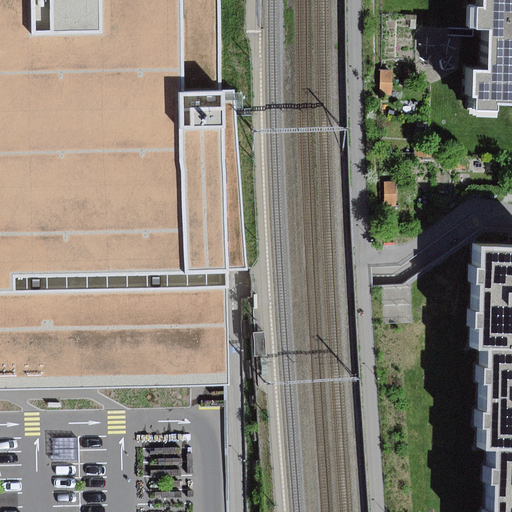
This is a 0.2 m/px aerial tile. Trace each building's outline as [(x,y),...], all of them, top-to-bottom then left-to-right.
[(0,0),(0,388),(228,382),(225,287),(230,287),(229,267),(245,267),(241,84),(228,84),(225,0),(0,0)] [(480,71),(465,71),(464,97),(469,97),(468,110),(488,111),(488,102),(511,103),(511,0),(476,0),(476,9),(469,8),(468,30),(482,30),(480,71)] [(392,72),(381,72),(380,95),(392,95),(392,72)] [(440,147),(415,146),(415,157),(439,158),(440,147)] [(469,158),(444,158),(444,170),(469,170),(469,158)] [(396,182),(384,182),(385,208),(397,208),(396,182)] [(483,350),(511,350),(511,246),(473,245),(473,267),(468,267),(468,284),(474,284),(474,313),(468,313),(467,329),(472,329),(472,350),(483,350)] [(266,356),(265,333),(255,334),(256,357),(266,356)] [(511,350),(483,350),(483,368),(477,368),(477,385),(483,385),(483,412),(476,412),(476,428),(480,428),(480,450),(490,450),(511,450),(511,350)] [(511,511),(511,450),(490,450),(489,467),(486,467),(486,485),(490,485),(490,511),(484,511),(511,511)]
